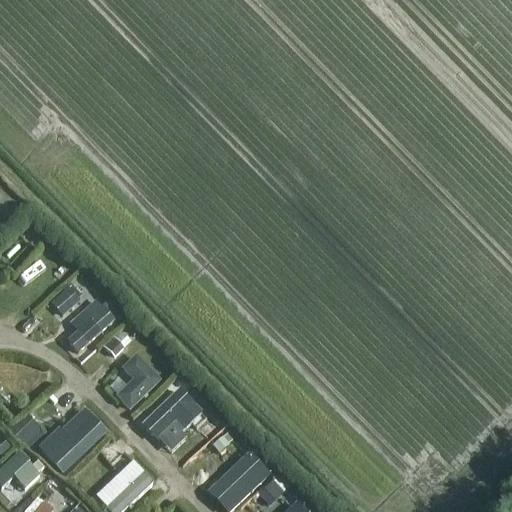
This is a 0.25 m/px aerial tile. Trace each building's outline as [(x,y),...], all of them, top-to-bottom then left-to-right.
[(79,304),(75,299),(68,291),(63,295),(50,306),(62,319),(79,304)] [(68,345),(80,357),(103,334),(114,324),(95,303),(84,314),(70,327),(78,335),(68,345)] [(102,348),(113,360),(123,350),(113,340),(112,338),(102,348)] [(122,372),(133,384),(116,400),(131,415),(163,385),(138,358),(122,372)] [(197,421),(170,396),(136,433),(147,443),(172,415),(189,430),(197,421)] [(26,419),(23,422),(9,435),(23,450),(40,433),(26,419)] [(83,423),(47,462),(58,472),(94,433),(83,423)] [(206,423),(199,430),(209,439),(216,432),(206,423)] [(35,450),(44,461),(57,450),(48,438),(35,450)] [(222,440),(212,448),(219,456),(228,448),(222,440)] [(4,445),(0,449),(0,456),(2,458),(10,450),(4,445)] [(88,477),(105,462),(96,452),(79,467),(88,477)] [(252,473),(250,461),(237,463),(239,475),(252,473)] [(122,511),(145,486),(132,474),(99,511),(122,511)] [(42,511),(32,499),(16,511),(42,511)]
